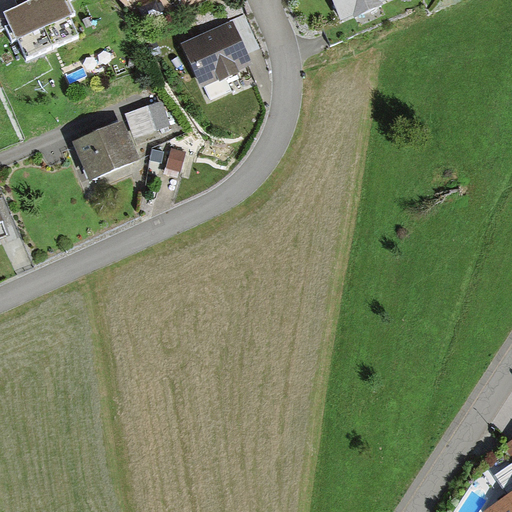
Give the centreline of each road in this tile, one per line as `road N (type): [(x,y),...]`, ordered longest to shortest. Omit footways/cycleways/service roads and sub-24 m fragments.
road 1 (residential): [(0,296),(213,202),(252,174),(276,138),(287,95),(283,44),(267,0)]
road 2 (residential): [(0,158),(159,88)]
road 3 (residential): [(419,511),(511,367)]
